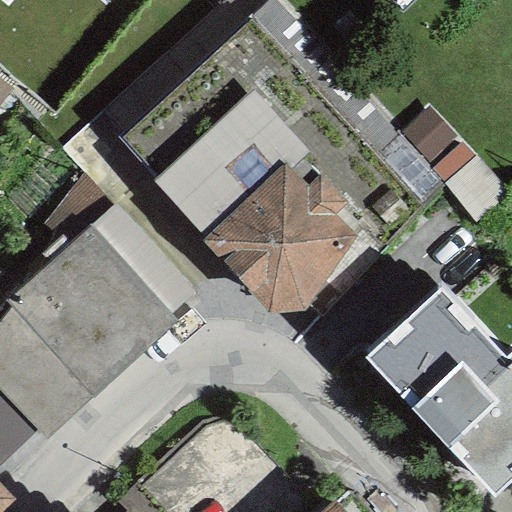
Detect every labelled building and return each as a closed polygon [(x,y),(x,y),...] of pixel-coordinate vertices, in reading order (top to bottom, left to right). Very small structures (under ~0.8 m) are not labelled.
[(207,0),(68,133),(118,185),(141,163),(118,139),(263,0),(207,0)] [(0,81),(0,103),(11,90),(0,81)] [(267,316),(303,314),(355,237),(334,215),(346,203),(319,177),(308,186),(291,170),(309,154),(252,91),(156,178),(153,182),(204,238),(200,242),(267,316)] [(89,227),(111,208),(85,175),(45,223),(69,244),(89,227)] [(89,227),(168,313),(193,290),(117,203),(111,208),(89,227)] [(0,392),(36,431),(45,441),(91,398),(92,399),(177,322),(168,313),(89,227),(69,244),(5,302),(10,308),(0,320),(0,392)] [(366,360),(495,497),(511,481),(511,354),(506,361),(440,290),(366,360)] [(0,464),(36,431),(0,392),(0,464)] [(0,487),(0,511),(13,501),(0,487)] [(343,511),(333,501),(321,511),(343,511)]
